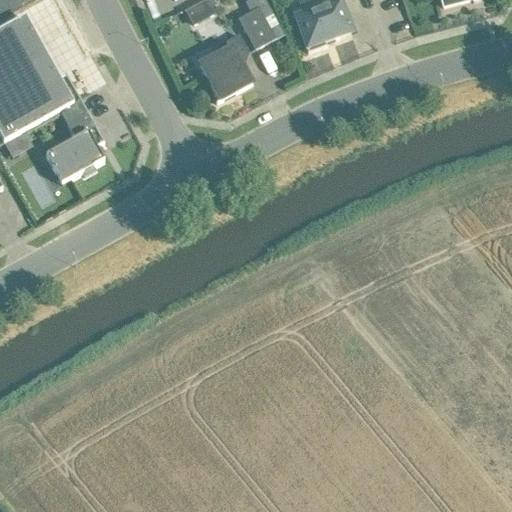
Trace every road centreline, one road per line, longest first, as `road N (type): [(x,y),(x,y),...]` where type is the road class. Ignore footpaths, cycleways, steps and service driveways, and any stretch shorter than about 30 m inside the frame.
road 1 (unclassified): [(511,47),(345,99),(186,175)]
road 2 (unclassified): [(186,175),(0,282)]
road 3 (unclassified): [(186,175),(98,0)]
